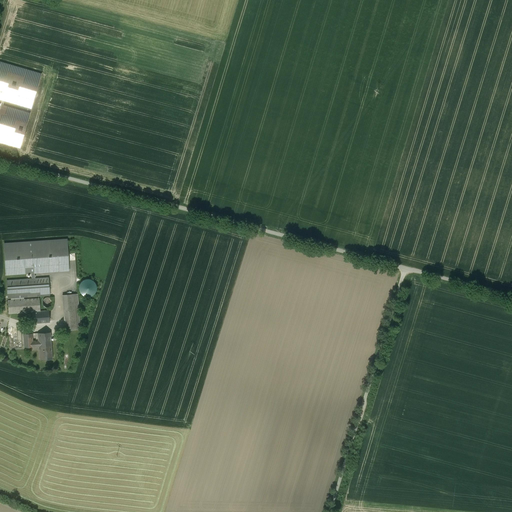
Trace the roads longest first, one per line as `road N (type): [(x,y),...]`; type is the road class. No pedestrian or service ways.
road 1 (unclassified): [(0,159),(405,268)]
road 2 (unclassified): [(405,268),(330,511)]
